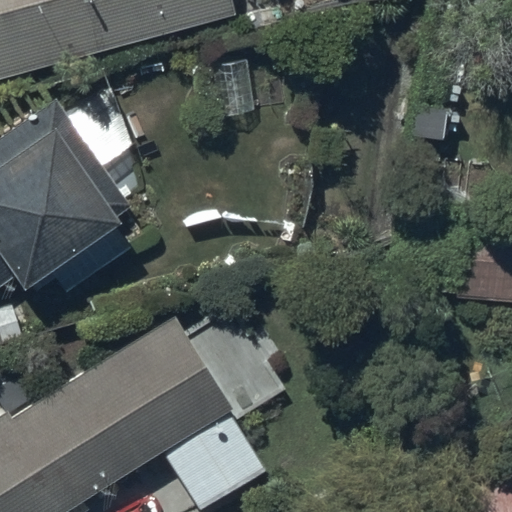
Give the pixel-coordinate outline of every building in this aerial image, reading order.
[(0,0),(0,69),(234,1),(234,0),(0,0)] [(53,91),(0,129),(0,275),(15,265),(20,272),(25,268),(35,282),(67,282),(131,237),(109,206),(127,193),(53,91)] [(463,196),(393,196),(393,283),(455,283),(455,292),(511,291),(511,214),(463,215),(463,196)] [(0,402),(1,404),(0,403),(0,511),(38,511),(160,437),(198,497),(265,456),(238,414),(288,383),(270,355),(279,349),(261,321),(248,329),(229,298),(186,325),(172,303),(25,394),(13,374),(0,382),(0,402)] [(511,511),(511,452),(477,454),(478,467),(433,470),(434,511),(511,511)]
